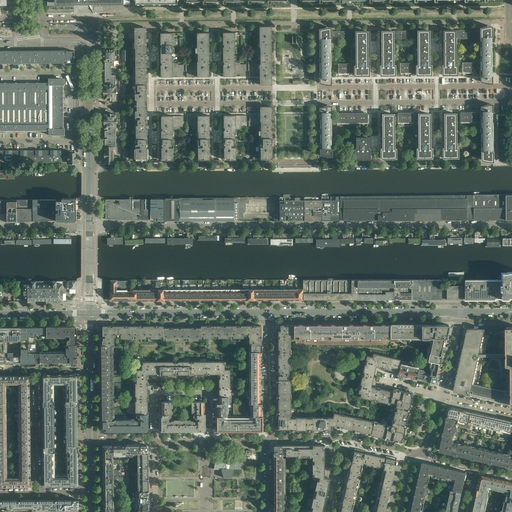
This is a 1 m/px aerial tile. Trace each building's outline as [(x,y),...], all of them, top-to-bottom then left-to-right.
[(91,23),(49,23),(49,33),(68,33),(68,31),(71,31),(71,33),(91,33),(91,23)] [(490,41),(490,37),(491,37),(491,26),(485,26),(485,27),(484,27),(484,28),(484,27),(480,28),(480,54),(491,54),(491,51),(490,51),(490,46),(491,46),(491,43),(491,41),(490,41)] [(271,38),(271,32),(271,27),(259,27),(259,33),(259,44),(271,44),(271,41),(273,41),(272,41),(272,38),(271,38)] [(147,42),(147,39),(146,39),(146,28),(134,28),(134,33),(129,33),(129,40),(134,40),(134,49),(135,49),(135,53),(146,53),(146,42),(148,42),(147,42)] [(330,58),(330,38),(330,28),(324,28),(323,28),(323,29),(319,29),(319,31),(319,43),(319,44),(319,45),(319,46),(319,47),(319,48),(319,57),(319,58),(330,58)] [(393,55),(393,31),(382,31),(382,38),(383,38),(384,38),(384,40),(383,40),(383,43),(382,43),(382,52),(381,53),(381,54),(381,55),(393,55)] [(427,47),(427,42),(428,42),(429,42),(429,37),(429,31),(418,31),(418,55),(429,55),(429,47),(427,47)] [(455,55),(455,31),(444,31),(444,37),(445,37),(446,37),(446,39),(445,39),(445,43),(444,43),(444,51),(444,52),(443,52),(443,53),(443,54),(443,55),(455,55)] [(365,48),(365,42),(366,42),(367,42),(367,38),(367,32),(356,32),(356,56),(367,56),(367,47),(365,48)] [(172,54),(172,39),(170,39),(170,33),(160,33),(160,45),(159,45),(159,48),(160,48),(160,56),(172,55),(172,54)] [(209,44),(209,39),(209,33),(198,33),(198,39),(197,39),(197,54),(198,54),(198,55),(209,55),(209,48),(210,48),(210,45),(210,44),(209,44)] [(235,53),(235,38),(233,38),(233,33),(223,33),(223,44),(221,44),(221,45),(222,45),(222,47),(223,47),(223,55),(234,55),(234,53),(235,53)] [(271,56),(271,44),(259,44),(259,47),(260,47),(260,64),(271,64),(271,59),(272,59),(272,56),(273,56),(271,56)] [(114,60),(114,55),(116,55),(116,50),(114,50),(104,50),(104,54),(104,57),(104,60),(105,60),(114,60)] [(74,63),(74,51),(72,51),(51,51),(51,63),(74,63)] [(146,71),(146,63),(146,59),(147,59),(147,57),(148,57),(148,56),(146,56),(146,53),(135,53),(135,79),(147,79),(146,74),(147,74),(147,71),(148,71),(146,71)] [(490,71),(490,66),(491,66),(491,54),(480,54),(480,70),(481,70),(480,70),(480,71),(480,72),(480,73),(480,74),(480,75),(481,76),(480,76),(480,82),(485,83),(485,82),(485,83),(486,83),(491,83),(491,75),(491,71),(490,71)] [(184,71),(184,65),(178,65),(178,63),(172,63),(172,62),(172,55),(160,56),(160,62),(159,62),(159,63),(159,65),(160,65),(160,77),(174,77),(174,75),(179,75),(179,77),(183,77),(183,71),(184,71)] [(209,77),(209,65),(210,65),(210,62),(209,62),(209,55),(198,55),(198,62),(197,62),(197,63),(192,63),(192,65),(185,65),(186,71),(186,77),(192,77),(192,75),(197,75),(197,77),(209,77)] [(246,71),(246,64),(240,64),(240,63),(235,63),(235,61),(234,61),(234,55),(223,55),(223,62),(221,62),(222,62),(222,65),(223,65),(223,77),(235,76),(235,75),(240,75),(240,76),(245,76),(245,71),(246,71)] [(393,66),(393,55),(381,55),(381,56),(381,57),(382,58),(382,62),(382,65),(381,65),(380,65),(380,66),(380,75),(385,75),(386,76),(387,76),(388,76),(389,76),(390,76),(390,75),(395,75),(395,66),(393,66)] [(430,66),(430,65),(430,64),(429,64),(429,62),(429,55),(418,55),(418,66),(416,66),(416,75),(421,75),(422,76),(423,76),(424,76),(425,76),(426,75),(431,75),(431,66),(430,66)] [(455,65),(455,55),(443,55),(443,56),(443,57),(444,57),(444,62),(444,64),(443,64),(442,65),(442,66),(442,75),(447,75),(448,75),(448,76),(449,76),(450,76),(451,75),(452,75),(457,75),(457,65),(455,65)] [(368,66),(368,65),(367,65),(367,62),(367,56),(356,56),(356,66),(354,66),(354,76),(359,76),(360,76),(361,76),(362,76),(363,76),(364,76),(369,76),(369,66),(368,66)] [(331,85),(330,58),(319,58),(319,59),(319,60),(319,61),(319,62),(319,63),(319,71),(319,72),(319,73),(319,74),(319,75),(319,76),(320,77),(319,77),(319,83),(324,84),(324,85),(325,85),(331,85)] [(114,66),(114,60),(105,60),(105,70),(111,70),(111,67),(114,66)] [(259,75),(259,66),(254,66),(254,64),(248,64),(248,71),(249,71),(249,76),(254,76),(254,75),(259,75)] [(272,85),(272,73),(272,70),(271,70),(271,64),(260,64),(259,64),(259,66),(259,75),(260,85),(272,85)] [(111,75),(111,70),(105,70),(105,79),(115,79),(115,75),(111,75)] [(63,134),(63,80),(52,80),(52,78),(48,78),(48,83),(48,107),(48,131),(48,135),(52,135),(52,134),(63,134)] [(147,117),(147,103),(147,94),(148,94),(148,91),(147,91),(147,79),(135,79),(135,90),(135,103),(135,120),(136,137),(147,137),(147,128),(148,128),(148,125),(147,125),(147,120),(148,120),(148,117),(147,117)] [(16,107),(16,83),(5,83),(5,107),(16,107)] [(27,107),(27,94),(22,94),(22,83),(16,83),(16,107),(27,107)] [(38,107),(37,83),(22,83),(22,94),(27,94),(27,107),(38,107)] [(48,107),(48,83),(37,83),(38,107),(48,107)] [(115,96),(115,88),(115,85),(105,85),(104,85),(104,88),(104,96),(104,99),(107,99),(112,99),(115,99),(115,96)] [(491,122),(491,117),(492,117),(492,113),(492,105),(486,105),(485,105),(485,106),(481,106),(481,112),(481,113),(480,114),(480,115),(480,116),(480,117),(481,117),(481,118),(481,130),(492,130),(492,122),(491,122)] [(331,132),(331,115),(331,106),(325,106),(324,106),(324,107),(320,108),(320,114),(320,115),(319,115),(319,116),(319,117),(319,118),(319,119),(320,119),(320,120),(320,128),(320,129),(319,129),(319,130),(319,131),(319,132),(331,132)] [(16,131),(16,107),(5,107),(5,131),(16,131)] [(27,131),(27,107),(16,107),(16,131),(27,131)] [(38,131),(38,107),(27,107),(27,131),(38,131)] [(48,131),(48,107),(38,107),(38,131),(48,131)] [(272,127),(272,121),(273,121),(273,118),(272,118),(272,107),(260,107),(260,115),(261,115),(261,125),(261,137),(272,137),(272,130),(273,130),(273,127),(272,127)] [(116,125),(116,118),(115,118),(115,114),(112,114),(107,114),(104,114),(104,118),(104,125),(104,128),(105,128),(116,128),(115,128),(115,125),(116,125)] [(394,138),(393,114),(382,114),(382,121),(383,121),(384,121),(384,123),(383,123),(383,126),(382,126),(382,135),(382,136),(382,137),(382,138),(394,138)] [(428,130),(428,125),(429,125),(429,120),(429,114),(418,114),(418,138),(430,138),(429,130),(428,130)] [(455,138),(455,114),(444,114),(444,120),(445,120),(446,120),(446,122),(445,122),(446,126),(444,126),(444,134),(444,135),(444,136),(444,137),(444,138),(455,138)] [(261,125),(261,115),(260,115),(249,115),(249,121),(248,121),(248,126),(254,126),(254,125),(261,125)] [(178,130),(178,127),(184,127),(184,121),(183,121),(183,116),(161,116),(161,128),(160,128),(160,131),(161,131),(161,137),(172,137),(172,131),(173,131),(173,130),(178,130)] [(209,127),(209,121),(209,116),(187,116),(187,121),(186,121),(186,127),(192,126),(192,129),(197,129),(197,131),(198,131),(198,137),(209,137),(209,133),(209,130),(211,130),(210,130),(210,127),(209,127)] [(241,129),(241,126),(247,126),(247,121),(246,121),(246,116),(223,116),(223,127),(222,127),(222,130),(223,130),(223,137),(235,137),(235,131),(235,129),(241,129)] [(116,147),(116,128),(105,128),(105,147),(113,147),(116,147)] [(492,151),(492,142),(491,142),(491,137),(492,137),(492,130),(481,130),(481,160),(485,161),(486,161),(486,162),(492,162),(492,151)] [(331,156),(331,144),(331,132),(319,132),(319,133),(320,133),(320,134),(320,143),(319,144),(319,145),(319,146),(319,147),(320,147),(320,148),(320,154),(324,155),(325,156),(331,156)] [(147,160),(147,148),(148,148),(148,145),(147,145),(147,137),(136,137),(136,145),(135,145),(135,154),(129,154),(130,160),(133,160),(133,159),(135,159),(135,160),(147,160)] [(173,160),(173,145),(174,145),(174,139),(172,139),(172,137),(161,137),(161,145),(160,145),(160,148),(161,148),(161,160),(173,160)] [(210,153),(210,148),(211,148),(210,145),(209,137),(198,137),(198,139),(196,139),(197,145),(198,145),(198,160),(210,160),(210,153)] [(236,160),(236,145),(237,145),(236,138),(235,138),(235,137),(223,137),(224,144),(223,144),(223,148),(224,148),(224,160),(236,160)] [(272,159),(272,147),(273,147),(273,144),(272,144),(272,137),(261,137),(261,138),(259,138),(259,144),(260,144),(260,159),(272,159)] [(366,149),(366,147),(366,145),(368,145),(367,138),(358,138),(358,141),(356,141),(356,149),(355,149),(355,159),(359,159),(360,159),(361,159),(362,159),(363,159),(364,159),(365,159),(369,159),(369,149),(366,149)] [(394,149),(394,138),(382,138),(382,139),(382,140),(382,145),(384,145),(384,149),(382,149),(381,149),(381,158),(385,158),(386,159),(387,159),(388,159),(389,159),(390,159),(391,158),(395,158),(395,149),(394,149)] [(430,149),(430,145),(430,138),(418,138),(418,149),(417,149),(417,158),(421,158),(422,158),(423,159),(424,159),(425,159),(426,158),(427,158),(431,158),(431,149),(430,149)] [(456,148),(455,138),(444,138),(444,139),(444,140),(444,145),(444,148),(444,149),(443,149),(443,158),(447,158),(448,158),(449,159),(450,159),(451,159),(451,158),(452,158),(453,158),(457,158),(457,148),(456,148)] [(113,163),(113,147),(105,147),(105,153),(105,157),(105,163),(113,163)] [(75,160),(75,157),(75,153),(69,153),(69,157),(61,157),(61,162),(61,164),(65,164),(65,160),(69,160),(70,163),(75,163),(75,160)] [(440,220),(440,195),(340,197),(340,200),(339,200),(340,220),(343,220),(378,220),(440,220)] [(454,220),(454,195),(440,195),(440,220),(454,220)] [(466,220),(466,199),(473,199),(473,195),(454,195),(454,220),(466,220)] [(505,220),(505,195),(473,195),(473,199),(473,220),(494,220),(505,220)] [(61,200),(56,200),(56,206),(56,220),(58,220),(61,220),(66,220),(68,220),(75,220),(75,219),(76,201),(76,200),(76,198),(61,198),(61,200)] [(215,221),(215,198),(164,198),(164,200),(164,221),(179,221),(215,221)] [(238,220),(238,203),(234,203),(234,198),(215,198),(215,221),(234,221),(234,220),(238,220)] [(266,198),(259,198),(259,204),(259,208),(264,208),(264,210),(265,210),(265,209),(272,209),(272,213),(274,213),(274,206),(267,206),(267,201),(264,201),(264,199),(266,199),(266,198)] [(150,199),(105,200),(105,219),(150,221),(150,199)] [(17,222),(16,203),(9,203),(9,200),(6,200),(7,222),(17,222)] [(33,221),(33,200),(16,200),(16,203),(17,222),(33,221)] [(40,221),(40,206),(55,206),(55,200),(33,200),(33,221),(40,221)] [(164,221),(164,200),(150,200),(150,203),(150,220),(164,221)] [(321,221),(321,200),(304,201),(304,221),(321,221)] [(340,220),(339,200),(321,200),(321,221),(336,220),(340,220)] [(304,221),(304,201),(284,201),(284,216),(288,216),(288,221),(304,221)] [(55,220),(55,206),(40,206),(40,221),(55,220)] [(511,236),(502,237),(502,245),(511,245),(511,236)] [(107,237),(107,246),(124,245),(123,237),(107,237)] [(340,247),(340,239),(316,239),(316,247),(340,247)] [(486,239),(486,247),(501,247),(501,239),(486,239)] [(511,272),(507,273),(501,273),(501,280),(464,280),(464,300),(494,300),(494,298),(508,298),(508,297),(511,296),(511,272)] [(357,300),(357,280),(303,280),(303,300),(357,300)] [(411,300),(411,280),(357,280),(357,300),(411,300)] [(441,300),(441,285),(441,280),(411,280),(411,300),(441,300)] [(43,301),(43,281),(35,281),(31,281),(31,284),(24,285),(24,300),(24,301),(43,301)] [(63,294),(63,290),(63,284),(57,284),(57,281),(52,281),(43,281),(43,301),(63,301),(63,300),(63,294)] [(130,289),(130,283),(130,281),(117,281),(110,281),(110,291),(110,301),(130,300),(130,289)] [(462,300),(462,286),(446,286),(446,300),(462,300)] [(175,300),(175,288),(173,289),(173,290),(170,290),(170,289),(167,289),(167,290),(162,290),(162,289),(160,289),(160,300),(175,300)] [(190,300),(190,288),(188,288),(188,290),(182,290),(182,288),(180,288),(180,290),(177,290),(177,288),(175,288),(175,300),(190,300)] [(205,300),(205,288),(203,288),(203,290),(200,290),(200,288),(197,288),(197,290),(192,290),(192,288),(190,288),(190,300),(205,300)] [(220,300),(220,288),(218,288),(218,290),(212,290),(212,288),(210,288),(210,290),(207,290),(207,288),(205,288),(205,300),(220,300)] [(235,300),(235,288),(233,288),(233,290),(230,290),(230,288),(227,288),(227,290),(222,290),(222,288),(220,288),(220,300),(235,300)] [(250,300),(250,288),(248,288),(248,290),(242,290),(242,288),(240,288),(240,290),(237,290),(237,288),(235,288),(235,300),(250,300)] [(265,300),(265,288),(263,288),(263,290),(260,290),(260,288),(257,288),(257,290),(252,290),(252,288),(250,288),(250,300),(265,300)] [(280,300),(280,288),(278,288),(278,290),(272,290),(272,288),(270,288),(270,290),(267,290),(267,288),(265,288),(265,300),(280,300)] [(295,300),(295,290),(295,288),(293,288),(293,290),(290,290),(290,288),(287,288),(287,290),(282,290),(282,288),(280,288),(280,300),(295,300)] [(145,300),(145,289),(143,289),(143,290),(140,290),(140,289),(137,289),(137,290),(133,290),(133,289),(130,289),(130,300),(145,300)] [(160,300),(160,289),(158,289),(158,290),(152,290),(152,289),(150,289),(150,290),(147,290),(147,289),(145,289),(145,300),(160,300)] [(390,335),(390,325),(389,325),(384,325),(384,324),(381,324),(381,325),(377,325),(371,325),(366,325),(366,324),(362,324),(362,325),(352,325),(352,324),(349,324),(349,325),(348,325),(343,325),(338,325),(334,325),(334,324),(330,324),(330,325),(321,325),(321,324),(317,324),(317,325),(313,325),(307,325),(302,325),(302,324),(298,324),(298,325),(293,325),(293,334),(293,336),(295,336),(295,345),(390,345),(390,339),(390,335)] [(216,338),(216,326),(211,326),(211,325),(206,325),(206,326),(201,326),(201,328),(201,338),(216,338)] [(231,338),(231,326),(226,326),(226,325),(220,325),(220,326),(216,326),(216,338),(231,338)] [(246,336),(246,326),(241,326),(241,325),(235,325),(235,326),(231,326),(231,338),(243,338),(243,336),(246,336)] [(261,337),(261,335),(261,326),(256,326),(256,325),(251,325),(251,326),(246,326),(246,336),(248,336),(249,337),(249,345),(251,345),(261,345),(261,340),(262,340),(262,337),(261,337)] [(293,334),(293,325),(280,325),(280,328),(278,328),(278,336),(290,336),(293,336),(293,334)] [(405,339),(405,325),(390,325),(390,335),(390,339),(405,339)] [(421,339),(421,325),(405,325),(405,339),(421,339)] [(446,334),(435,332),(435,327),(435,325),(429,325),(421,325),(421,339),(427,339),(427,337),(432,337),(432,339),(444,342),(445,338),(446,334)] [(446,334),(448,325),(435,325),(435,327),(435,332),(446,334)] [(13,356),(13,353),(7,353),(7,341),(9,341),(9,342),(13,342),(13,341),(21,341),(21,326),(0,326),(0,363),(20,363),(20,356),(13,356)] [(42,352),(42,344),(42,343),(35,343),(35,334),(46,334),(46,326),(21,326),(21,341),(21,356),(21,363),(36,363),(36,357),(36,356),(35,356),(35,353),(40,353),(40,352),(42,352)] [(61,326),(59,326),(59,337),(66,337),(66,335),(77,335),(77,328),(76,328),(76,327),(75,326),(61,326)] [(118,336),(118,326),(113,326),(107,326),(102,326),(102,338),(102,341),(102,345),(112,345),(114,345),(114,337),(115,336),(118,336)] [(133,338),(133,326),(128,326),(123,326),(118,326),(118,336),(120,336),(120,338),(133,338)] [(148,338),(148,326),(143,326),(138,326),(133,326),(133,338),(148,338)] [(163,338),(163,328),(163,326),(158,326),(153,326),(148,326),(148,338),(163,338)] [(201,338),(201,328),(196,328),(196,327),(191,327),(191,328),(181,328),(178,328),(178,340),(201,340),(201,338)] [(511,404),(511,327),(506,327),(507,354),(484,354),(488,335),(483,335),(485,329),(478,329),(478,327),(475,327),(475,329),(467,329),(453,391),(511,404)] [(178,340),(178,328),(174,328),(168,328),(163,328),(163,338),(163,340),(178,340)] [(77,344),(77,335),(66,335),(66,337),(59,337),(59,341),(59,344),(66,344),(77,344)] [(290,352),(290,336),(278,336),(278,352),(290,352)] [(443,349),(444,342),(432,339),(431,346),(443,349)] [(77,362),(77,349),(77,344),(66,344),(66,351),(66,356),(70,356),(70,362),(77,362)] [(441,356),(442,351),(443,349),(431,346),(429,354),(441,356)] [(66,356),(66,351),(55,352),(55,363),(70,362),(70,356),(66,356)] [(55,352),(42,352),(40,352),(40,353),(40,357),(36,357),(36,363),(55,363),(55,352)] [(290,368),(290,352),(278,352),(278,367),(289,367),(290,368)] [(382,368),(384,356),(373,353),(372,357),(366,355),(364,368),(375,370),(375,367),(382,368)] [(439,364),(441,358),(441,356),(429,354),(427,361),(430,362),(439,364)] [(397,372),(400,359),(384,356),(382,368),(397,372)] [(191,374),(191,361),(175,362),(175,374),(191,374)] [(207,374),(207,361),(191,361),(191,374),(207,374)] [(230,385),(230,369),(224,369),(224,361),(207,361),(207,374),(219,374),(219,385),(230,385)] [(147,387),(147,374),(160,374),(159,362),(142,362),(142,369),(136,369),(136,383),(135,383),(135,387),(147,387)] [(175,374),(175,362),(159,362),(160,374),(175,374)] [(436,379),(439,367),(439,364),(430,362),(429,367),(429,368),(431,368),(430,372),(430,373),(429,374),(433,380),(433,382),(433,383),(434,383),(435,383),(435,382),(436,381),(435,380),(436,379)] [(403,376),(406,365),(402,365),(401,366),(399,365),(397,374),(401,375),(402,376),(403,376)] [(410,377),(412,368),(410,368),(410,366),(406,365),(403,376),(404,376),(405,377),(406,376),(410,377)] [(289,380),(289,367),(278,367),(278,380),(277,380),(277,381),(289,381),(289,380)] [(416,379),(418,369),(418,368),(414,367),(413,368),(412,368),(410,377),(413,378),(414,379),(415,379),(416,379)] [(371,387),(372,383),(375,370),(364,368),(358,393),(361,393),(360,397),(374,400),(377,388),(371,387)] [(433,380),(429,374),(428,374),(427,373),(424,372),(424,371),(418,369),(416,379),(431,382),(432,381),(432,382),(433,382),(433,380)] [(77,375),(42,376),(43,485),(78,485),(77,375)] [(12,384),(12,376),(3,376),(4,383),(8,383),(8,384),(12,384)] [(20,383),(20,376),(12,376),(12,384),(16,384),(16,383),(20,383)] [(29,384),(29,376),(20,376),(20,383),(20,385),(29,384)] [(291,396),(291,380),(289,380),(289,381),(277,381),(278,381),(278,396),(277,396),(291,396)] [(231,396),(231,388),(230,388),(230,385),(219,385),(219,397),(229,396),(231,396)] [(148,401),(147,387),(135,387),(135,396),(136,396),(136,401),(148,401)] [(390,402),(392,391),(377,388),(374,400),(390,404),(390,402)] [(409,410),(411,398),(410,397),(411,393),(396,389),(393,389),(392,391),(390,402),(390,404),(389,406),(394,407),(395,407),(409,410)] [(291,413),(291,396),(277,396),(277,397),(278,397),(278,412),(277,412),(277,413),(291,413)] [(148,401),(136,401),(135,401),(135,414),(137,414),(148,414),(148,401)] [(245,410),(245,404),(245,403),(239,403),(233,403),(233,404),(233,410),(233,412),(233,416),(236,416),(243,416),(245,416),(245,414),(245,410)] [(405,425),(409,410),(395,407),(394,407),(394,408),(395,408),(392,421),(391,421),(391,422),(392,422),(405,425)] [(471,424),(511,433),(511,430),(511,428),(511,420),(507,420),(501,418),(495,417),(488,415),(482,414),(476,413),(470,411),(463,410),(456,408),(452,407),(450,408),(448,416),(454,418),(455,418),(454,423),(456,424),(457,425),(470,428),(471,424)] [(293,418),(292,418),(290,418),(290,415),(291,415),(291,413),(277,413),(278,413),(278,428),(277,428),(277,429),(290,429),(290,430),(292,430),(292,431),(293,431),(293,418)] [(339,428),(342,414),(334,413),(332,417),(325,417),(325,431),(326,431),(326,430),(331,430),(331,426),(333,426),(338,427),(338,428),(339,428)] [(339,428),(340,427),(354,430),(354,431),(357,418),(342,414),(339,428)] [(457,425),(456,424),(454,423),(455,418),(454,418),(448,416),(447,417),(447,419),(444,434),(454,436),(456,430),(457,431),(458,426),(457,425)] [(309,431),(309,417),(292,417),(292,418),(293,418),(293,431),(293,430),(299,430),(308,430),(308,431),(309,431)] [(325,431),(325,417),(309,417),(309,431),(309,430),(324,430),(324,431),(325,431)] [(355,432),(355,431),(369,434),(369,435),(370,435),(373,422),(357,418),(354,431),(355,432)] [(384,438),(387,425),(388,424),(387,424),(387,425),(374,422),(374,421),(373,422),(370,435),(384,438)] [(402,437),(405,425),(392,422),(391,422),(388,421),(387,424),(388,424),(387,425),(384,438),(400,442),(401,437),(402,437)] [(456,454),(459,444),(453,442),(454,436),(444,434),(440,451),(456,454)] [(473,458),(476,447),(470,446),(471,442),(465,441),(464,445),(459,444),(456,454),(473,458)] [(305,457),(305,445),(281,445),(281,455),(282,455),(282,453),(285,453),(285,455),(297,455),(297,457),(305,457)] [(324,461),(324,445),(305,445),(305,457),(312,457),(312,461),(324,461)] [(490,462),(493,451),(489,450),(489,449),(480,447),(479,448),(476,447),(473,458),(490,462)] [(393,472),(397,458),(386,456),(385,458),(381,457),(378,454),(375,453),(372,455),(365,453),(365,451),(354,448),(351,463),(350,466),(360,469),(361,464),(362,464),(362,463),(383,467),(383,469),(384,469),(383,474),(393,476),(393,472)] [(507,466),(510,455),(505,454),(506,450),(499,448),(498,452),(493,451),(490,462),(507,466)] [(241,469),(239,460),(230,461),(224,461),(216,461),(214,469),(221,469),(223,478),(232,477),(234,469),(241,469)] [(324,477),(324,461),(312,461),(312,467),(307,467),(307,473),(312,473),(312,475),(313,475),(318,476),(324,478),(324,477)] [(435,476),(438,465),(422,462),(419,479),(429,482),(430,479),(429,479),(430,475),(431,475),(435,476)] [(449,479),(451,468),(438,465),(435,476),(439,477),(439,478),(445,479),(445,478),(449,479)] [(358,480),(360,474),(359,473),(360,469),(350,466),(347,473),(347,481),(346,482),(356,484),(357,480),(358,480)] [(462,492),(466,472),(451,468),(449,479),(453,480),(454,481),(452,490),(462,492)] [(393,483),(393,476),(383,474),(382,479),(381,478),(379,485),(381,485),(380,489),(390,492),(390,490),(393,483)] [(486,484),(488,477),(482,475),(481,476),(478,489),(487,491),(488,489),(487,488),(487,486),(486,484)] [(325,497),(329,479),(324,477),(324,478),(318,476),(316,483),(311,482),(310,488),(315,489),(314,495),(325,497)] [(30,485),(30,477),(21,477),(21,479),(21,486),(30,485)] [(493,487),(495,478),(488,477),(486,484),(487,486),(493,487)] [(13,486),(13,478),(9,478),(9,479),(5,479),(5,486),(13,486)] [(21,486),(21,479),(17,479),(17,478),(13,478),(13,486),(21,486)] [(498,489),(501,480),(495,478),(493,487),(493,488),(498,489)] [(425,498),(429,482),(419,479),(415,496),(425,498)] [(504,490),(506,481),(501,480),(498,489),(504,490)] [(354,498),(356,489),(355,489),(356,484),(346,482),(346,483),(343,491),(343,499),(342,500),(352,503),(353,498),(354,498)] [(389,501),(389,493),(390,492),(380,489),(379,494),(377,494),(375,503),(377,503),(375,508),(386,510),(386,509),(389,501)] [(461,498),(462,492),(452,490),(451,490),(451,492),(452,493),(451,496),(461,498)] [(311,511),(321,511),(325,497),(314,495),(312,500),(308,499),(306,505),(311,506),(310,511),(311,511)] [(485,503),(487,497),(486,497),(477,495),(475,500),(485,503)] [(422,511),(425,498),(415,496),(411,511),(422,511)] [(459,504),(461,498),(451,496),(450,500),(449,499),(448,502),(459,504)] [(78,511),(78,500),(0,500),(0,511),(78,511)] [(351,511),(352,508),(351,507),(352,503),(342,500),(342,502),(339,509),(338,511),(351,511)] [(484,509),(485,503),(475,500),(474,506),(484,509)] [(458,511),(459,504),(448,502),(448,505),(449,505),(448,508),(458,511)]
